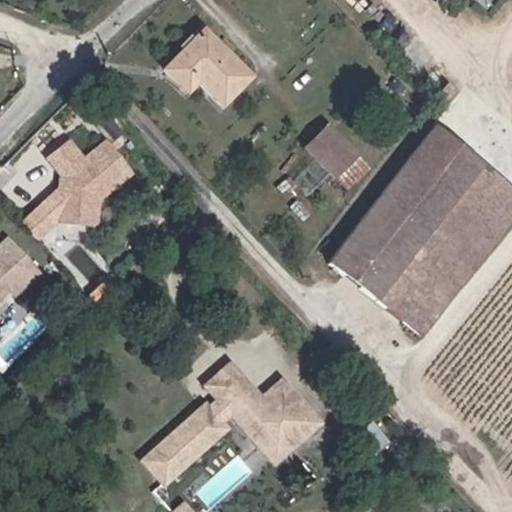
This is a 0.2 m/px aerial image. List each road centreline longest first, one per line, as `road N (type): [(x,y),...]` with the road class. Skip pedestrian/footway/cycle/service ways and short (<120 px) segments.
road 1 (track): [(0,29),(76,55),(492,511)]
road 2 (unclassified): [(133,0),(0,130)]
